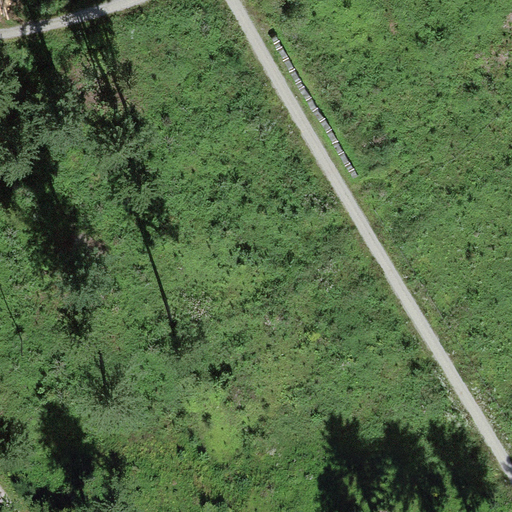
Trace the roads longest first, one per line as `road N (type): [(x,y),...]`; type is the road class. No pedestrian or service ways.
road 1 (track): [(238,0),(337,131),(511,438)]
road 2 (track): [(123,0),(0,34)]
